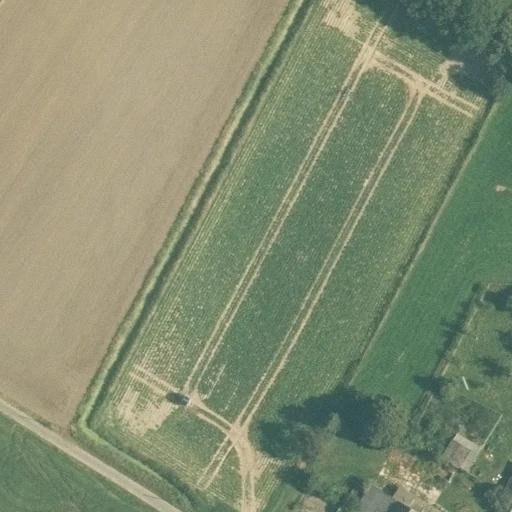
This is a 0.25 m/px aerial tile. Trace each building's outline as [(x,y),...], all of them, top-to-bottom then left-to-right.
[(467,451),(452,442),(443,458),(457,467),(467,451)] [(511,477),(511,478),(502,498),(505,500),(511,502),(511,477)] [(413,511),(392,499),(371,486),(354,511),(413,511)] [(425,505),(399,488),(392,499),(413,511),(435,511),(425,505)] [(499,511),(511,511),(511,502),(505,500),(499,511)]
